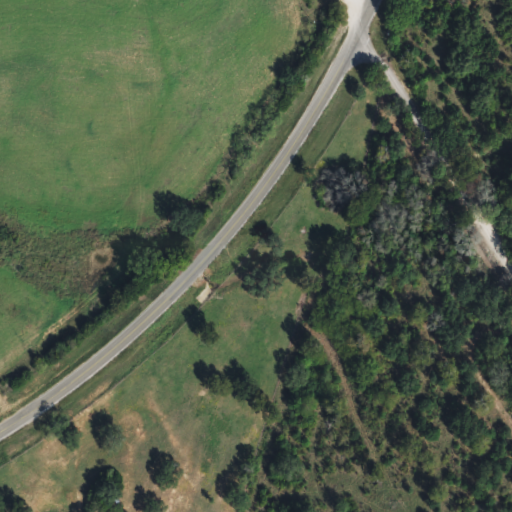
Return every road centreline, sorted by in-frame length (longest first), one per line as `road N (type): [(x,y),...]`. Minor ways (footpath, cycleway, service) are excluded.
road 1 (tertiary): [(0,431),(111,353),(197,271),(301,139),(374,0)]
road 2 (residential): [(511,264),(356,42)]
